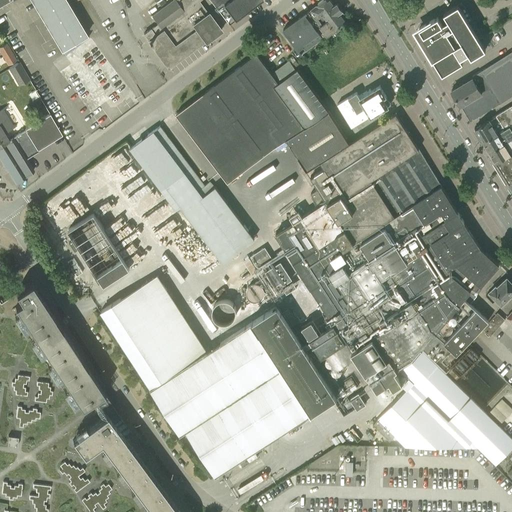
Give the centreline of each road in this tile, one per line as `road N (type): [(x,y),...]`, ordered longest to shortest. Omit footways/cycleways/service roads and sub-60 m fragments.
road 1 (residential): [(223,511),(179,476),(5,215)]
road 2 (residential): [(5,215),(290,0)]
road 3 (secondary): [(511,227),(370,0)]
